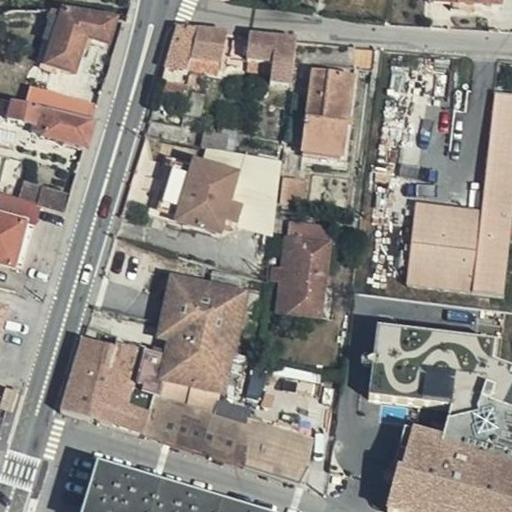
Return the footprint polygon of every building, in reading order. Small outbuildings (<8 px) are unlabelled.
[(99,39),(105,17),(44,5),(43,12),(51,14),(36,64),(66,73),(77,32),(99,39)] [(190,27),(171,25),(155,79),(179,84),(181,69),(184,59),(190,27)] [(214,50),(217,29),(190,27),(184,59),(212,62),(214,50)] [(240,31),(217,29),(214,50),(239,53),(240,31)] [(283,76),(287,35),(240,31),(239,53),(241,52),(265,55),(264,65),(263,75),(283,76)] [(365,62),(367,43),(348,41),(346,61),(365,62)] [(265,55),(241,52),(240,62),(264,65),(265,55)] [(212,62),(184,59),(181,69),(210,73),(212,62)] [(337,152),(344,72),(301,68),(295,147),(337,152)] [(47,110),(51,96),(51,93),(22,87),(18,104),(47,110)] [(460,229),(504,232),(511,112),(511,91),(482,89),(473,208),(463,208),(461,223),(460,229)] [(86,119),(90,105),(51,96),(47,110),(86,119)] [(191,116),(194,101),(177,99),(175,113),(191,116)] [(77,150),(86,119),(47,110),(18,104),(15,117),(27,120),(25,126),(29,127),(28,132),(33,134),(33,136),(54,143),(54,144),(77,150)] [(22,152),(28,132),(29,127),(25,126),(27,120),(15,117),(7,148),(22,152)] [(194,129),(191,144),(199,145),(213,147),(216,134),(194,129)] [(213,147),(199,145),(193,165),(232,175),(238,177),(243,154),(213,147)] [(268,221),(274,160),(243,154),(238,177),(233,201),(238,203),(235,213),(268,221)] [(231,224),(235,213),(238,203),(233,201),(224,199),(232,175),(193,165),(191,171),(155,161),(141,205),(180,215),(177,222),(214,233),(218,220),(231,224)] [(224,199),(233,201),(238,177),(232,175),(224,199)] [(272,203),(295,206),(298,177),(276,175),(272,203)] [(36,205),(59,212),(65,192),(20,180),(14,198),(36,205)] [(0,216),(28,226),(36,205),(14,198),(0,193),(0,216)] [(404,225),(460,229),(461,223),(463,208),(406,204),(404,225)] [(0,268),(13,273),(28,226),(0,216),(0,268)] [(399,288),(453,291),(457,262),(460,229),(404,225),(399,288)] [(457,262),(453,291),(500,294),(504,232),(460,229),(457,262)] [(263,268),(262,281),(275,281),(273,311),(313,316),(317,281),(322,243),(280,238),(277,269),(263,268)] [(166,325),(178,278),(167,276),(155,323),(166,325)] [(203,333),(230,338),(241,296),(178,278),(166,325),(203,333)] [(163,336),(166,325),(155,323),(153,334),(163,336)] [(125,390),(209,413),(213,398),(214,392),(219,394),(227,349),(230,338),(203,333),(166,325),(163,336),(169,337),(164,355),(160,379),(128,371),(126,381),(125,390)] [(394,471),(385,508),(398,511),(511,511),(511,372),(493,367),(497,335),(417,325),(417,330),(371,325),(363,394),(442,403),(437,435),(399,425),(389,469),(394,471)] [(82,326),(71,366),(126,381),(128,371),(133,346),(110,339),(111,335),(82,326)] [(71,366),(57,414),(241,468),(246,423),(209,413),(125,390),(126,381),(71,366)] [(209,413),(246,423),(248,408),(213,398),(209,413)] [(246,423),(241,468),(260,473),(272,430),(246,423)] [(260,473),(322,491),(328,445),(272,430),(260,473)] [(231,511),(95,472),(82,511),(231,511)]
